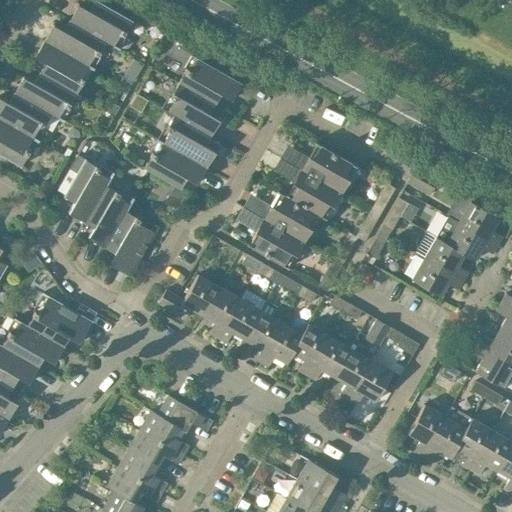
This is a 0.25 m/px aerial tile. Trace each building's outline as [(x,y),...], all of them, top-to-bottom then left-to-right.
[(69,19),(106,41),(116,46),(131,20),(95,0),(94,0),(89,9),(78,3),(69,19)] [(91,67),(106,41),(69,19),(63,29),(53,23),(44,40),(91,67)] [(45,62),(39,72),(76,93),(91,67),(44,40),(34,56),(45,62)] [(194,56),(178,82),(215,104),(221,93),(231,99),(241,83),(194,56)] [(126,71),(119,82),(129,88),(135,76),(126,71)] [(23,75),(14,91),(49,112),(50,113),(61,119),(76,93),(39,72),(34,81),(23,75)] [(173,114),(210,136),(220,119),(210,113),(215,104),(178,82),(164,108),(173,114)] [(0,119),(34,140),(36,141),(42,139),(45,134),(43,129),(41,127),(50,113),(49,112),(14,91),(8,102),(0,97),(0,119)] [(111,102),(106,110),(114,114),(118,106),(111,102)] [(173,114),(158,140),(205,167),(215,150),(205,145),(210,136),(173,114)] [(34,140),(0,119),(0,153),(20,165),(34,140)] [(205,167),(158,140),(143,166),(180,188),(186,178),(196,183),(205,167)] [(300,169),(340,192),(356,164),(315,141),(300,169)] [(84,221),(105,184),(111,174),(84,158),(77,155),(69,168),(76,172),(63,195),(73,201),(67,211),(84,221)] [(415,165),(405,182),(428,195),(438,178),(415,165)] [(300,169),(285,195),(318,214),(325,218),(340,192),(300,169)] [(43,179),(37,189),(40,190),(46,194),(52,184),(43,179)] [(370,208),(379,214),(395,187),(385,182),(370,208)] [(104,246),(125,210),(131,199),(105,184),(84,221),(93,227),(88,237),(104,246)] [(278,191),(263,217),(303,240),(318,214),(285,195),(278,191)] [(389,211),(399,217),(407,202),(398,197),(389,211)] [(469,200),(456,221),(495,244),(501,234),(491,229),(498,217),(469,200)] [(370,208),(355,235),(358,236),(357,237),(363,241),(379,214),(370,208)] [(125,210),(104,246),(114,252),(108,262),(130,274),(157,228),(125,210)] [(391,230),(399,217),(389,211),(382,224),(391,230)] [(303,240),(263,217),(247,244),(287,267),(303,240)] [(456,221),(444,243),(463,254),(473,260),(481,246),(491,252),(495,244),(456,221)] [(347,231),(332,257),(342,263),(357,237),(358,236),(355,235),(354,235),(347,231)] [(457,265),(463,254),(444,243),(426,232),(414,253),(423,258),(423,257),(462,279),(467,271),(457,265)] [(373,239),(366,253),(362,258),(371,263),(374,258),(375,258),(383,244),(373,239)] [(255,271),(261,262),(247,254),(241,263),(255,271)] [(342,263),(332,257),(316,285),(326,291),(342,263)] [(423,257),(423,258),(410,279),(439,296),(447,282),(457,288),(462,279),(423,257)] [(274,269),(261,262),(255,271),(268,279),(274,269)] [(202,315),(218,286),(197,274),(184,298),(166,288),(157,303),(184,318),(190,308),(202,315)] [(283,287),(297,295),(302,286),(288,277),(283,287)] [(209,332),(218,337),(240,298),(218,286),(202,315),(215,322),(209,332)] [(302,286),(297,295),(310,303),(315,293),(302,286)] [(44,294),(26,325),(26,326),(62,347),(68,337),(78,343),(91,321),(44,294)] [(343,312),(348,303),(334,294),(329,303),(343,312)] [(511,297),(505,294),(501,302),(511,308),(511,297)] [(231,332),(244,339),(260,310),(240,298),(218,337),(226,341),(231,332)] [(505,316),(498,328),(511,336),(511,308),(501,302),(496,311),(505,316)] [(348,303),(343,312),(356,319),(361,310),(348,303)] [(251,356),(259,361),(281,322),(288,309),(280,304),(277,309),(275,308),(271,316),(260,310),(244,339),(256,346),(251,356)] [(384,336),(390,326),(389,326),(375,318),(364,338),(378,346),(384,336)] [(16,319),(0,345),(0,346),(36,367),(43,356),(53,362),(62,347),(26,326),(26,325),(16,319)] [(301,333),(281,322),(259,361),(268,366),(274,356),(285,362),(291,352),(301,333)] [(298,369),(307,375),(330,336),(307,323),(301,333),(291,352),(304,359),(298,369)] [(403,334),(390,326),(384,336),(397,343),(403,334)] [(482,335),(477,344),(511,364),(511,336),(498,328),(492,341),(482,335)] [(322,369),(333,376),(349,347),(330,336),(307,375),(316,379),(322,369)] [(511,372),(511,364),(477,344),(472,352),(482,358),(475,370),(504,387),(511,372)] [(28,382),(36,367),(0,346),(0,380),(12,387),(18,377),(28,382)] [(340,393),(349,398),(371,359),(349,347),(333,376),(345,383),(340,393)] [(371,359),(349,398),(357,403),(363,392),(375,400),(392,371),(371,359)] [(455,381),(460,371),(446,363),(440,373),(455,381)] [(0,380),(0,414),(6,418),(16,402),(7,396),(12,387),(0,380)] [(483,397),(489,388),(474,380),(469,389),(483,397)] [(483,397),(504,409),(510,400),(489,388),(483,397)] [(149,410),(149,411),(178,428),(185,432),(191,422),(206,431),(211,421),(167,396),(157,414),(149,410)] [(414,450),(423,455),(445,416),(425,404),(408,433),(420,440),(414,450)] [(451,406),(445,416),(423,455),(432,460),(438,450),(450,457),(456,447),(466,428),(472,418),(451,406)] [(149,411),(138,430),(183,456),(189,445),(173,436),(178,428),(149,411)] [(461,464),(470,469),(493,430),(472,418),(466,428),(456,447),(467,454),(461,464)] [(138,430),(127,449),(156,465),(162,455),(178,464),(183,456),(138,430)] [(485,464),(496,471),(511,443),(511,441),(493,430),(470,469),(479,474),(485,464)] [(503,488),(511,493),(511,492),(511,443),(496,471),(509,478),(503,488)] [(127,449),(116,467),(161,493),(167,482),(151,473),(156,465),(127,449)] [(297,480),(341,505),(346,495),(331,486),(336,477),(308,460),(297,480)] [(116,467),(106,486),(141,507),(142,506),(135,502),(140,493),(156,502),(161,493),(116,467)] [(297,480),(286,498),(310,511),(315,511),(320,504),(333,511),(336,511),(341,505),(297,480)] [(113,490),(102,509),(107,511),(138,511),(141,507),(106,486),(105,486),(113,490)] [(269,511),(310,511),(286,498),(275,492),(265,510),(269,511)]
